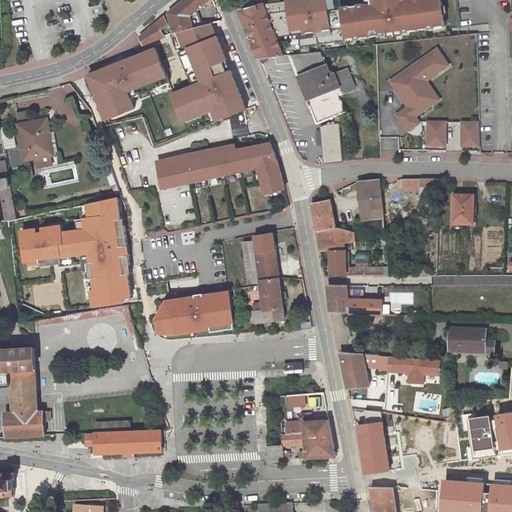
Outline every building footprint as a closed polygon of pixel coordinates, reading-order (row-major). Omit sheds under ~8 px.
[(177,31),(196,27),(194,14),(207,4),(210,0),(186,0),(142,37),(145,42),(147,44),(177,31)] [(293,34),(287,0),(278,0),(267,1),(265,3),(278,37),(280,36),(293,34)] [(287,0),(293,34),(299,33),(301,53),(309,52),(308,44),(345,40),(345,37),(341,7),(340,0),(287,0)] [(365,4),(341,7),(345,37),(352,36),(353,39),(385,34),(384,31),(392,30),(400,29),(401,32),(426,28),(444,26),(442,13),(440,14),(439,6),(441,6),(440,0),(408,0),(409,0),(404,1),(403,0),(370,0),(371,6),(365,6),(365,4)] [(278,37),(265,3),(261,5),(241,11),(260,58),(285,55),(278,37)] [(196,27),(177,31),(190,64),(194,63),(202,83),(197,85),(176,93),(185,115),(196,110),(199,117),(217,109),(221,120),(250,108),(221,35),(220,36),(214,22),(196,27)] [(100,91),(96,92),(107,120),(125,112),(123,106),(132,102),(131,98),(128,91),(136,88),(139,95),(170,83),(156,48),(134,57),(136,60),(126,64),(125,61),(93,73),(100,91)] [(436,48),(389,80),(402,99),(405,98),(410,105),(407,107),(396,114),(407,130),(419,122),(415,115),(428,106),(415,87),(425,80),(448,65),(436,48)] [(291,54),(299,76),(327,65),(320,51),(309,52),(301,53),(293,54),(291,54)] [(194,63),(190,64),(188,65),(197,85),(202,83),(194,63)] [(341,95),(357,88),(349,68),(332,75),(328,65),(327,65),(299,76),(318,122),(347,111),(341,95)] [(89,75),(96,92),(100,91),(93,73),(89,75)] [(415,87),(428,106),(438,99),(425,80),(415,87)] [(136,88),(128,91),(131,98),(139,95),(136,88)] [(135,108),(132,102),(123,106),(125,112),(135,108)] [(18,112),(20,124),(29,122),(27,110),(18,112)] [(196,110),(185,115),(187,121),(199,117),(196,110)] [(10,220),(17,219),(5,160),(0,161),(0,127),(2,127),(0,119),(0,225),(2,225),(2,222),(10,220)] [(46,134),(49,133),(47,119),(29,122),(20,124),(26,159),(36,158),(49,155),(46,134)] [(350,122),(319,124),(321,161),(352,159),(350,122)] [(444,122),(427,122),(427,145),(444,145),(444,122)] [(478,122),(461,122),(461,145),(478,145),(478,122)] [(55,132),(49,133),(46,134),(49,155),(51,155),(59,154),(55,132)] [(284,189),(273,142),(234,151),(224,153),(217,155),(222,175),(259,166),(265,194),(284,189)] [(49,155),(36,158),(37,167),(52,164),(51,155),(49,155)] [(206,179),(201,159),(188,162),(186,155),(158,162),(165,189),(206,179)] [(222,175),(217,155),(201,159),(206,179),(222,175)] [(39,172),(43,189),(80,182),(76,165),(39,172)] [(440,179),(424,180),(424,187),(424,194),(439,194),(440,179)] [(424,180),(398,181),(398,188),(424,187),(424,180)] [(379,181),(358,182),(362,221),(383,219),(379,181)] [(474,195),(454,194),(453,223),(472,224),(472,208),(473,208),(474,195)] [(37,228),(22,230),(26,261),(40,259),(41,262),(48,261),(48,265),(63,263),(62,260),(62,256),(71,255),(82,253),(90,252),(91,262),(89,262),(90,270),(91,278),(94,278),(96,290),(92,291),(94,306),(125,301),(124,297),(131,296),(127,265),(127,264),(122,265),(121,256),(127,256),(127,255),(125,246),(128,245),(125,225),(122,225),(121,218),(118,196),(89,203),(91,217),(86,218),(87,229),(63,232),(62,225),(43,227),(44,232),(38,232),(37,228)] [(312,203),(318,231),(336,227),(328,196),(317,201),(318,202),(312,203)] [(384,230),(383,219),(362,221),(358,221),(359,231),(384,230)] [(317,231),(321,251),(331,251),(331,275),(347,275),(366,275),(384,275),(383,267),(346,267),(343,243),(356,242),(354,232),(336,227),(318,231),(317,231)] [(261,279),(280,278),(273,233),(255,235),(256,243),(261,279)] [(261,279),(256,243),(245,244),(250,281),(261,279)] [(91,262),(90,252),(82,253),(84,271),(90,270),(89,262),(91,262)] [(127,256),(121,256),(122,265),(127,264),(127,265),(131,265),(130,262),(129,254),(127,255),(127,256)] [(94,278),(91,278),(85,279),(87,291),(92,291),(96,290),(94,278)] [(261,279),(264,302),(265,310),(254,311),(255,322),(284,319),(280,278),(261,279)] [(330,312),(349,312),(349,314),(382,315),(383,302),(383,300),(349,299),(348,285),(328,285),(330,312)] [(235,322),(229,290),(204,295),(204,296),(196,297),(196,296),(167,301),(167,304),(168,310),(162,311),(161,311),(162,319),(164,331),(164,334),(175,332),(175,334),(212,328),(212,326),(223,324),(235,322)] [(265,310),(264,302),(253,303),(254,311),(265,310)] [(136,350),(144,348),(143,346),(130,306),(39,318),(40,326),(123,314),(136,350)] [(451,327),(450,350),(494,352),(495,341),(486,340),(486,329),(451,327)] [(0,369),(1,369),(11,369),(16,368),(18,412),(6,413),(7,437),(46,435),(45,427),(51,427),(51,412),(44,412),(44,411),(39,411),(39,405),(36,368),(35,347),(0,349),(0,369)] [(340,352),(348,388),(370,386),(366,367),(364,354),(340,352)] [(364,354),(366,367),(379,367),(379,355),(364,354)] [(399,357),(379,355),(379,367),(379,370),(398,371),(398,370),(399,357)] [(440,375),(440,360),(399,357),(398,370),(410,371),(409,382),(423,383),(424,374),(440,375)] [(11,369),(1,369),(2,387),(12,387),(11,369)] [(321,396),(310,397),(310,407),(321,407),(321,396)] [(305,397),(289,397),(289,406),(306,406),(305,397)] [(471,419),(468,419),(474,459),(497,456),(496,449),(503,448),(504,455),(511,453),(511,411),(498,414),(498,415),(491,416),(491,415),(471,418),(471,419)] [(333,445),(331,419),(286,422),(287,433),(298,433),(306,432),(322,431),(322,446),(333,445)] [(107,432),(130,432),(130,421),(96,423),(96,425),(107,425),(107,432)] [(366,474),(370,474),(390,471),(383,426),(383,421),(382,421),(358,424),(366,474)] [(162,431),(130,432),(107,432),(96,433),(97,453),(163,450),(162,431)] [(333,456),(333,445),(322,446),(322,431),(306,432),(306,442),(307,450),(299,451),(299,458),(333,456)] [(306,432),(298,433),(298,443),(306,442),(306,432)] [(287,433),(283,434),(284,445),(299,444),(298,443),(298,433),(287,433)] [(269,459),(284,458),(284,445),(268,446),(269,459)] [(0,496),(8,496),(20,495),(19,472),(0,472),(0,496)] [(456,486),(445,485),(442,511),(511,511),(511,485),(456,481),(456,486)] [(372,487),(374,501),(395,500),(394,487),(372,487)] [(374,501),(375,511),(396,511),(395,500),(374,501)] [(292,511),(291,501),(259,503),(260,511),(292,511)] [(76,511),(103,511),(104,505),(77,503),(76,511)]
